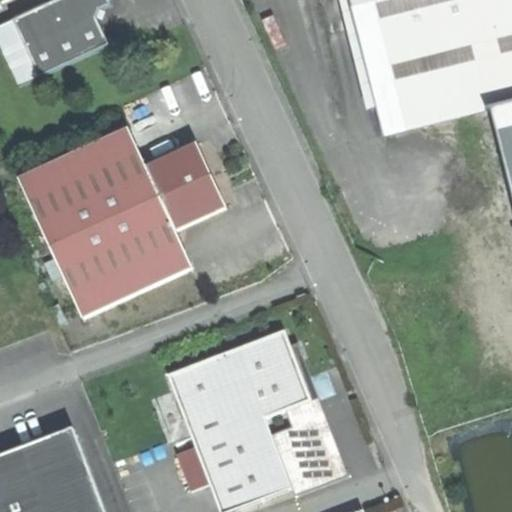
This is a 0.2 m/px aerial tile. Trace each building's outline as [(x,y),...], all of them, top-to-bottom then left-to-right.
[(53,0),(0,24),(0,33),(23,84),(113,42),(104,22),(98,9),(118,0),(117,0),(53,0)] [(511,0),(356,0),(389,129),(494,103),(511,98),(511,0)] [(511,98),(494,103),(511,176),(511,98)] [(23,178),(87,316),(195,266),(178,229),(231,205),(225,193),(219,181),(212,185),(203,165),(211,161),(206,151),(202,141),(150,164),(133,127),(23,178)] [(207,469),(223,511),(226,511),(294,488),(268,417),(314,400),(305,376),(298,356),(305,353),(300,339),(278,347),(274,335),(172,372),(207,469)] [(179,479),(207,469),(172,372),(142,383),(150,406),(145,408),(153,429),(160,426),(179,479)] [(320,417),(314,400),(268,417),(294,488),(296,495),(348,477),(325,416),(320,417)] [(0,511),(109,511),(76,426),(0,455),(0,511)]
